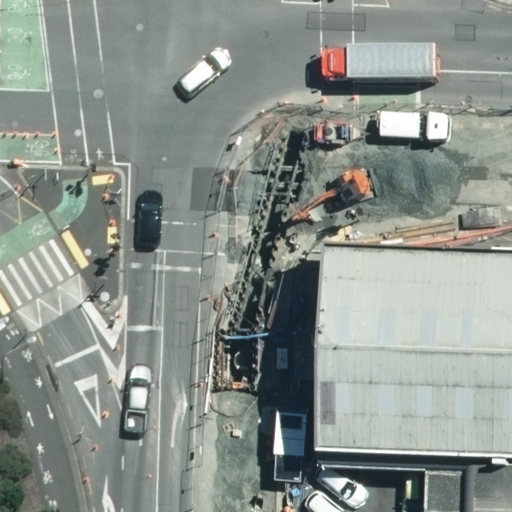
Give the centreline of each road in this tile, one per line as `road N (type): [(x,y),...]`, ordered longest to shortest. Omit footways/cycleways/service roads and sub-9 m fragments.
road 1 (secondary): [(187,511),(207,90)]
road 2 (secondary): [(155,511),(0,214)]
road 3 (secondary): [(207,90),(484,99)]
road 4 (secondary): [(207,90),(0,83)]
